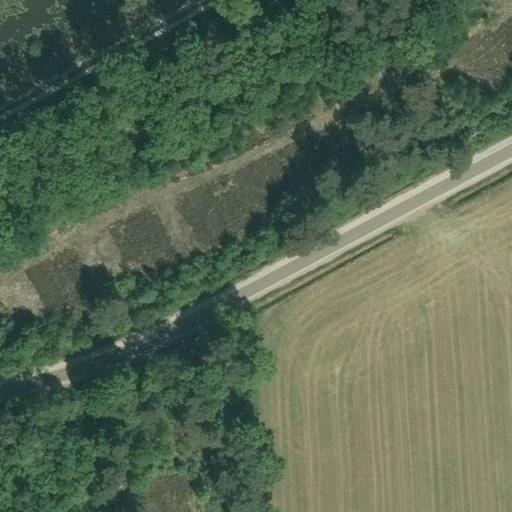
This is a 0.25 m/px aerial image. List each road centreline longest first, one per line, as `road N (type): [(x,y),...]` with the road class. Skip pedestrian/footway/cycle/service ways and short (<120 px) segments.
road 1 (unclassified): [(511,151),(67,380),(0,394)]
road 2 (track): [(239,0),(0,126)]
